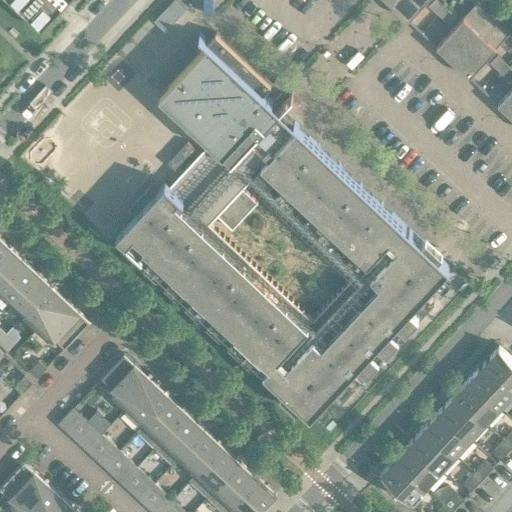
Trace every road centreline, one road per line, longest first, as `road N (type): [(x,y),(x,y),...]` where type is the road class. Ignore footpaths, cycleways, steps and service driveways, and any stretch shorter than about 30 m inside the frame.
road 1 (residential): [(304,511),(491,313)]
road 2 (residential): [(0,135),(124,0)]
road 3 (residential): [(136,511),(32,417)]
road 4 (residential): [(32,417),(116,331)]
